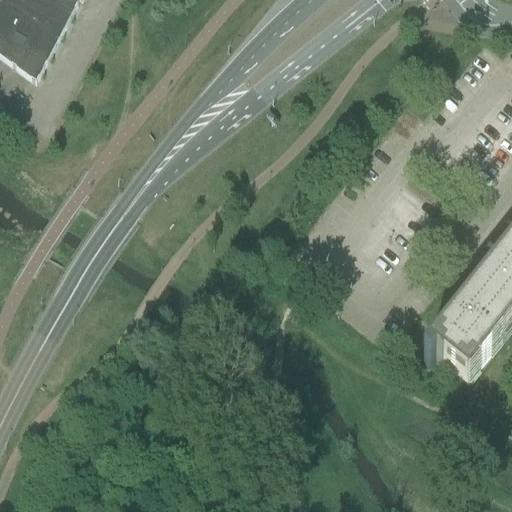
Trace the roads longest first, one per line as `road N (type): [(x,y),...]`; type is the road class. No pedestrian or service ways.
road 1 (secondary): [(0,427),(80,281),(181,147)]
road 2 (secondary): [(181,147),(222,128),(370,0)]
road 3 (secondary): [(313,0),(203,108),(181,147)]
road 4 (unknown): [(108,0),(50,108),(21,105),(0,89)]
